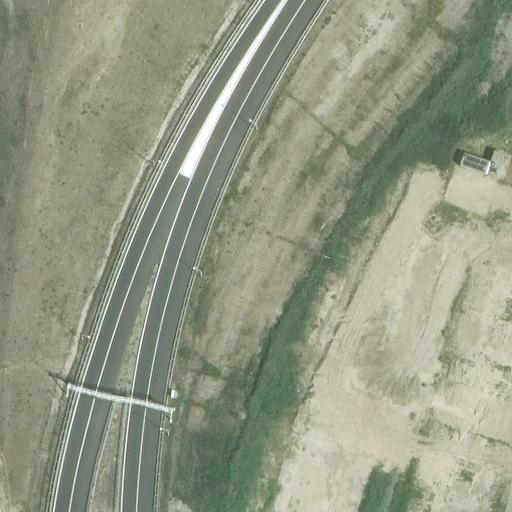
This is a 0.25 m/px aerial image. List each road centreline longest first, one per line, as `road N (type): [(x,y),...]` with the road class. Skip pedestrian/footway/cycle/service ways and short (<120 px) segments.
road 1 (motorway): [(61,511),(120,284),(198,118),(274,0)]
road 2 (motorway): [(128,511),(134,427),(174,242),(230,104),(285,0)]
